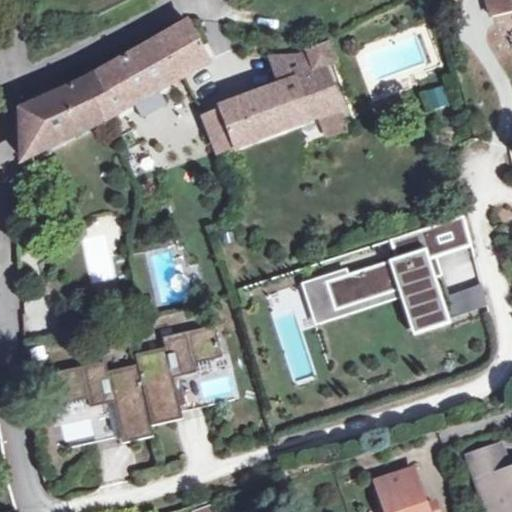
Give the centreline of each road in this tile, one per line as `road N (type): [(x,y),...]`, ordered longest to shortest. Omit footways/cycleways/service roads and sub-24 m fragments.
road 1 (residential): [(47,510),(497,379),(511,353)]
road 2 (unknown): [(171,97),(273,444)]
road 3 (residential): [(4,0),(14,179),(0,286)]
road 4 (residential): [(0,286),(19,414),(47,510)]
road 5 (residential): [(511,336),(481,193)]
